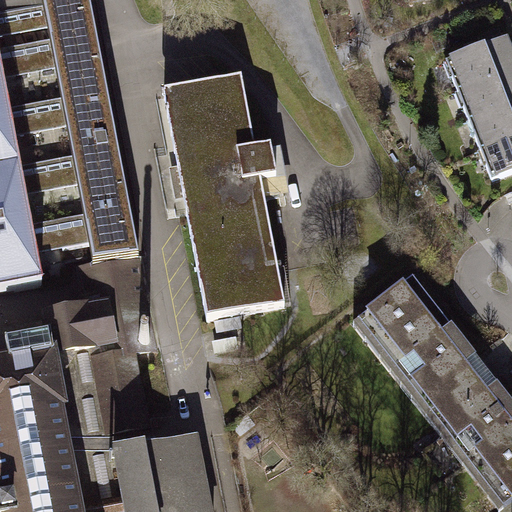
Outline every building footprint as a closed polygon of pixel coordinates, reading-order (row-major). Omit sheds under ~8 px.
[(94,270),(143,260),(90,0),(84,0),(41,9),(94,270)] [(0,315),(50,306),(0,40),(0,315)] [(511,54),(509,47),(449,70),(497,191),(511,184),(511,54)] [(284,314),(261,193),(276,190),(270,159),(256,162),(242,91),(164,106),(206,329),(284,314)] [(48,263),(86,261),(84,228),(46,230),(48,263)] [(491,511),(509,511),(511,510),(511,418),(415,294),(356,340),(491,511)] [(115,344),(105,301),(42,316),(52,359),(115,344)] [(105,433),(147,425),(133,347),(91,355),(105,433)] [(54,371),(0,381),(0,511),(84,511),(84,507),(119,500),(121,511),(213,511),(200,440),(72,465),(54,371)]
